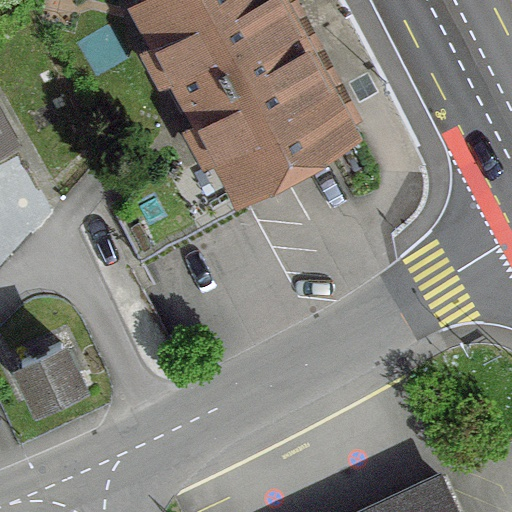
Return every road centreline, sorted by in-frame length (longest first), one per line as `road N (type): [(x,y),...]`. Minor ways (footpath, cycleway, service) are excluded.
road 1 (residential): [(75,485),(511,238)]
road 2 (secondary): [(443,0),(511,133)]
